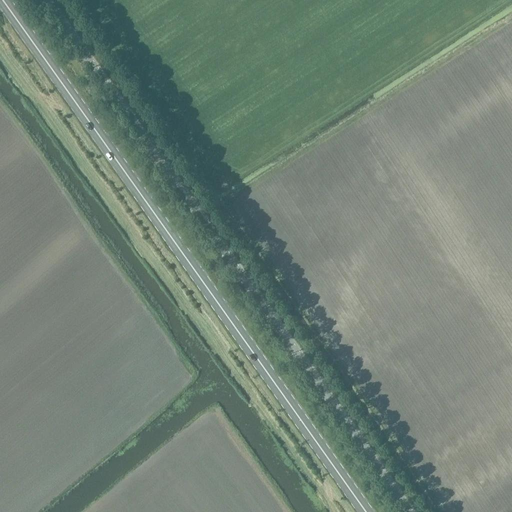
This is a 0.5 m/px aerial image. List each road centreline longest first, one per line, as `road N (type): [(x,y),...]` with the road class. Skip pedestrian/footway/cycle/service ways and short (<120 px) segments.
road 1 (unclassified): [(409,511),(45,0)]
road 2 (primary): [(364,511),(1,0)]
